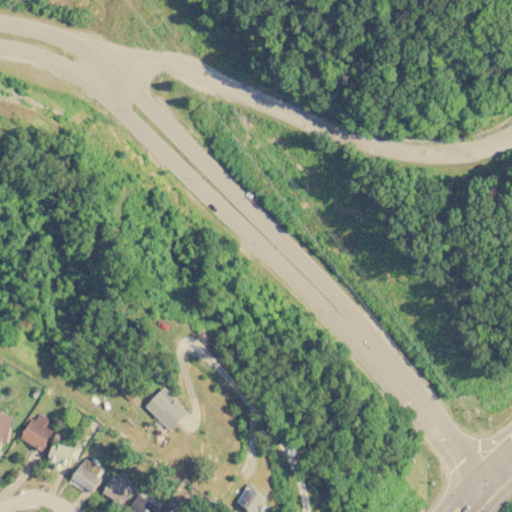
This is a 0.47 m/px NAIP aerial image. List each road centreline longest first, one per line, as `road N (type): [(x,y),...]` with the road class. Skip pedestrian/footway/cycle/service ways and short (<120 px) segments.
road 1 (residential): [(0,45),(39,54),(97,90),(342,332),(366,343),(283,243),(101,65),(38,30),(0,23)]
road 2 (residential): [(0,505),(44,498),(73,511),(304,499),(285,452),(193,346),(178,353),(195,405),(187,423)]
road 3 (residential): [(83,79),(101,65),(154,60),(402,151),(445,155),(511,136)]
road 4 (residential): [(489,489),(366,343)]
